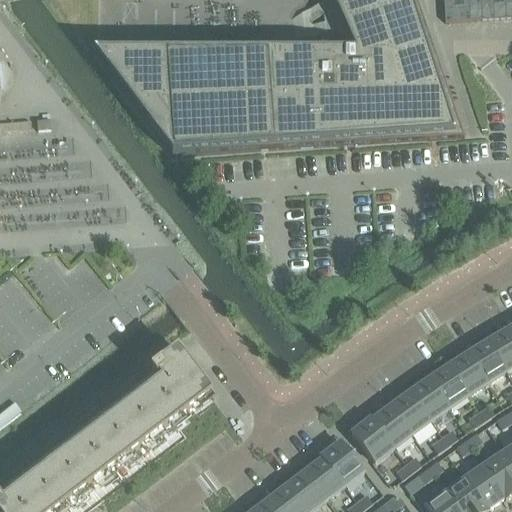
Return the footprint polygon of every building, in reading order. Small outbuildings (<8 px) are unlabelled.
[(241,51),(90,56),(129,104),(172,160),(242,155),(242,156),(463,145),(413,0),(329,0),(355,57),(241,57),(241,51)] [(511,0),(442,0),(445,26),(511,21),(511,0)] [(50,124),(37,125),(38,135),(50,134),(50,124)] [(31,125),(0,127),(0,136),(31,134),(31,125)] [(511,341),(508,334),(488,346),(509,381),(511,379),(511,341)] [(168,343),(133,370),(140,378),(174,352),(168,343)] [(488,346),(468,359),(487,389),(505,377),(508,381),(509,381),(488,346)] [(0,511),(67,511),(212,402),(178,357),(151,378),(157,385),(159,384),(162,388),(3,508),(0,504),(0,511)] [(468,359),(448,371),(468,401),(487,389),(468,359)] [(133,370),(0,471),(0,484),(140,378),(133,370)] [(448,371),(429,384),(449,414),(468,401),(448,371)] [(429,384),(409,398),(430,427),(449,414),(429,384)] [(409,398),(390,411),(411,440),(430,427),(409,398)] [(390,411),(372,425),(393,454),(411,440),(390,411)] [(478,418),(484,426),(494,419),(488,411),(478,418)] [(474,433),(484,426),(478,418),(468,424),(474,433)] [(501,434),(511,428),(506,419),(496,425),(501,434)] [(372,425),(370,423),(351,439),(375,469),(393,454),(372,425)] [(451,436),(441,443),(447,451),(457,444),(451,436)] [(466,445),(472,454),(482,447),(476,439),(466,445)] [(321,461),(344,491),(363,477),(338,445),(320,459),(321,461)] [(448,453),(442,445),(432,452),(438,460),(448,453)] [(462,460),(472,454),(466,445),(456,452),(462,460)] [(511,452),(503,458),(511,471),(511,452)] [(511,471),(503,458),(483,471),(504,503),(505,505),(511,500),(511,471)] [(326,505),(344,491),(321,461),(303,475),(326,505)] [(415,463),(405,470),(411,478),(421,470),(415,463)] [(438,466),(428,473),(434,481),(444,474),(438,466)] [(411,478),(405,470),(396,477),(402,485),(411,478)] [(483,471),(464,484),(484,511),(490,511),(504,503),(483,471)] [(434,481),(428,473),(418,480),(424,488),(434,481)] [(316,511),(326,505),(303,475),(285,489),(302,511),(316,511)] [(484,511),(464,484),(445,498),(454,511),(484,511)] [(273,511),(302,511),(285,489),(267,503),(273,511)] [(454,511),(445,498),(443,494),(423,508),(425,511),(454,511)] [(379,511),(399,511),(404,508),(400,502),(393,501),(379,511)] [(367,502),(357,509),(359,511),(366,511),(372,508),(367,502)] [(273,511),(267,503),(254,511),(273,511)]
